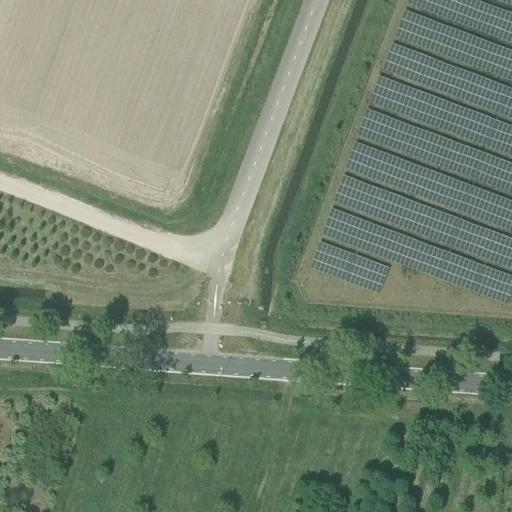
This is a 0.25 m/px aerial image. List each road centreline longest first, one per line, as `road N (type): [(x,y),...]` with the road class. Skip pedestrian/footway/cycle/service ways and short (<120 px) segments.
road 1 (tertiary): [(511,387),(0,350)]
road 2 (unclassified): [(230,229),(317,0)]
road 3 (track): [(0,183),(160,245),(224,251)]
